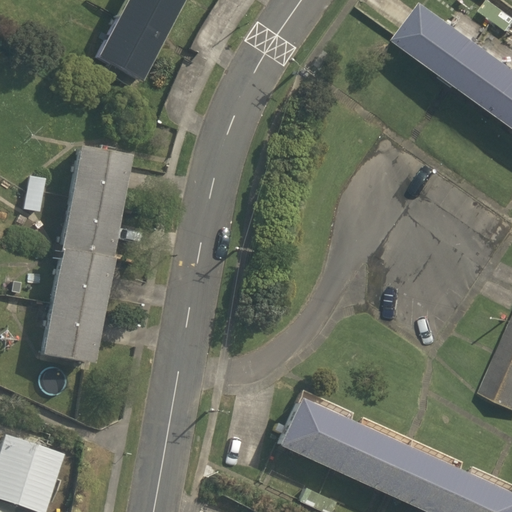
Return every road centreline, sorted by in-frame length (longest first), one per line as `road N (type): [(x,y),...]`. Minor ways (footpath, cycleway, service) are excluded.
road 1 (residential): [(151,511),(223,140),(251,76),(303,0)]
road 2 (unknown): [(161,466),(313,365),(379,273),(412,278),(476,313)]
